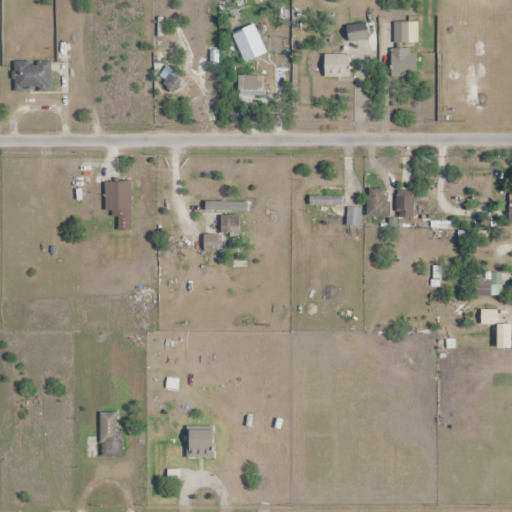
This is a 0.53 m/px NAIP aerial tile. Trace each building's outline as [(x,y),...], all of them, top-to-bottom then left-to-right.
[(282,17),(271,17),(271,60),(282,60),(282,17)] [(417,77),(417,46),(418,46),(418,22),(393,22),(393,77),(417,77)] [(349,55),(325,55),(325,77),(349,77),(349,55)] [(52,92),(52,62),(14,62),(14,92),(52,92)] [(254,103),(254,95),(265,95),(265,76),(239,76),(239,103),(254,103)] [(106,210),(132,210),(132,182),(106,182),(106,210)] [(397,218),(413,218),(413,191),(397,191),(397,218)] [(344,206),(344,195),(309,195),(309,206),(344,206)] [(224,249),(224,234),(240,234),(240,216),(221,215),(221,235),(205,235),(205,249),(224,249)] [(503,297),(503,284),(476,284),(476,297),(503,297)] [(123,433),(117,433),(117,413),(100,413),(100,459),(123,459),(123,433)] [(23,415),(13,415),(13,460),(23,460),(23,415)] [(213,431),(188,431),(188,459),(213,459),(213,431)]
